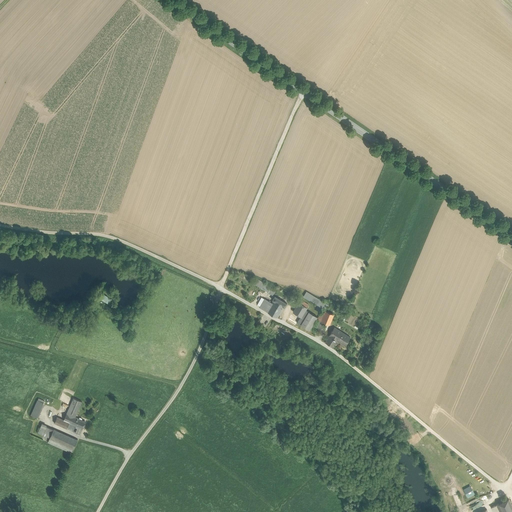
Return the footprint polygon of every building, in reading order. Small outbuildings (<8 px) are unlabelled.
[(276,290),(255,278),(252,283),(273,295),(276,290)] [(325,302),(311,293),(308,298),(318,304),(322,307),(325,302)] [(287,303),(275,296),(272,300),(274,301),(283,307),(285,307),(287,303)] [(267,311),(272,303),(265,299),(260,307),(267,311)] [(309,304),(301,299),(287,321),(295,326),(297,323),(300,324),(301,324),(308,312),(305,310),(309,304)] [(277,317),(283,307),(274,301),(272,303),(267,311),(277,317)] [(334,314),(325,310),(323,315),(321,321),(325,322),(329,324),(334,314)] [(308,311),(308,312),(301,324),(309,329),(316,318),(317,317),(308,311)] [(351,337),(334,327),(325,342),(333,347),(337,341),(345,346),(351,337)] [(67,413),(76,417),(82,401),(74,397),(67,413)] [(44,401),(38,399),(31,415),(37,418),(44,401)] [(72,423),(76,417),(67,413),(63,419),(70,422),(72,423)] [(70,422),(63,419),(57,416),(54,423),(67,428),(70,422)] [(82,418),(80,417),(79,419),(76,417),(72,423),(78,426),(83,428),(86,422),(82,420),(82,418)] [(50,438),(54,429),(42,423),(38,432),(50,438)] [(80,435),(83,428),(78,426),(75,432),(80,435)] [(50,438),(48,442),(71,453),(77,440),(54,429),(50,438)] [(463,488),(467,497),(475,493),(471,485),(463,488)] [(511,511),(511,504),(509,499),(497,504),(497,505),(500,511),(511,511)]
